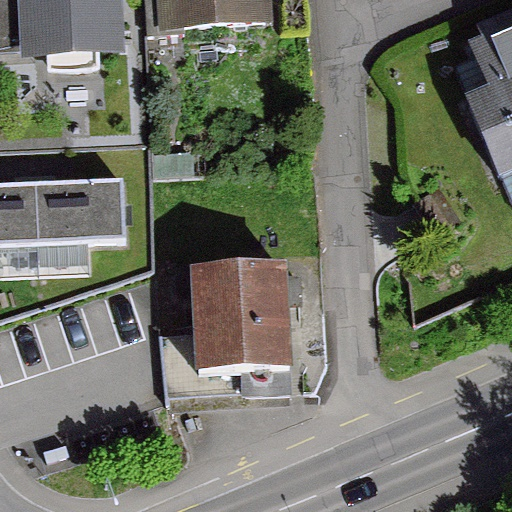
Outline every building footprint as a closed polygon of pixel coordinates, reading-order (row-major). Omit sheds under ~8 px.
[(23,0),(26,54),(108,51),(105,0),(23,0)] [(260,26),(257,0),(140,0),(143,41),(179,38),(178,32),(260,26)] [(511,39),(474,56),(492,98),(464,110),(495,183),(511,176),(511,39)] [(0,256),(128,250),(125,189),(0,195),(0,256)] [(278,286),(277,276),(190,280),(194,339),(156,341),(161,410),(164,410),(164,404),(284,398),(279,308),(294,307),(293,285),(278,286)]
